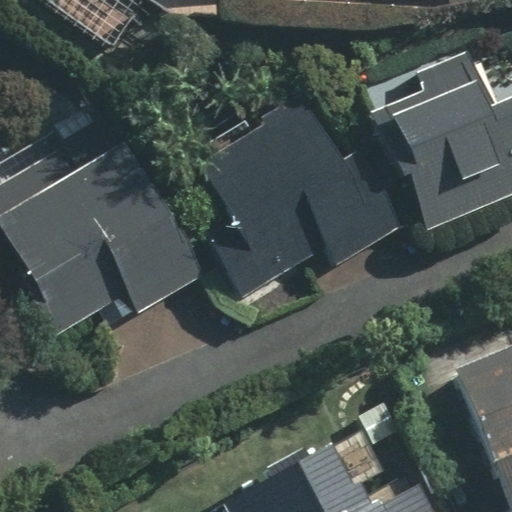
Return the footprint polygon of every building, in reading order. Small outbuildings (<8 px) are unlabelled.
[(410,78),(418,96),(356,122),(384,187),(394,182),(417,234),(511,192),(511,101),(488,112),(463,55),(410,78)] [(181,171),(212,223),(195,233),(233,295),(316,245),(330,268),(391,231),(348,160),(327,173),(288,107),(181,171)] [(191,282),(98,127),(0,185),(0,259),(49,341),(120,299),(131,317),(191,282)] [(511,511),(511,347),(438,378),(492,511),(511,511)] [(420,511),(406,487),(360,511),(343,511),(314,458),(238,500),(244,511),(420,511)]
